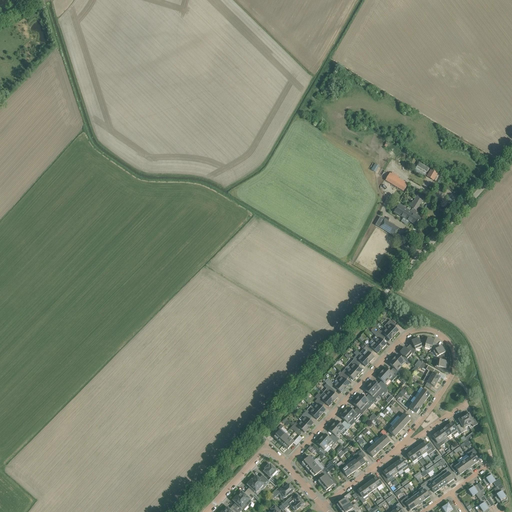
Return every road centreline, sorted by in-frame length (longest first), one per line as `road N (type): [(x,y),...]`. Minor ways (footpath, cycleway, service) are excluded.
road 1 (unclassified): [(181,511),(511,157)]
road 2 (residential): [(286,464),(395,342),(420,329),(445,337),(454,365),(400,447)]
